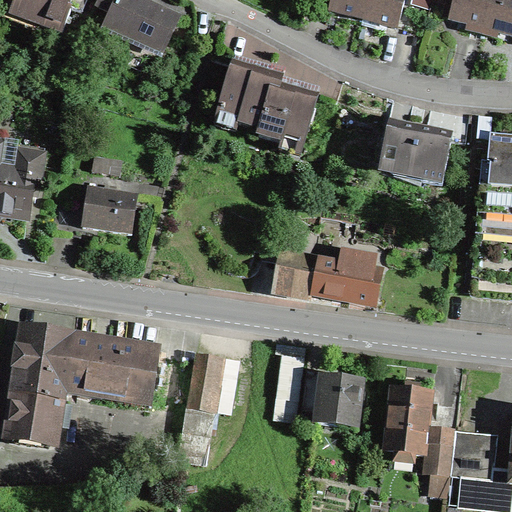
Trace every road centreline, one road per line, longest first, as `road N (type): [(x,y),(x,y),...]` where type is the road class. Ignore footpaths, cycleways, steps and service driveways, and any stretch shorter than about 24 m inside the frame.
road 1 (tertiary): [(511,348),(0,278)]
road 2 (residential): [(511,93),(433,88),(336,60),(213,0)]
